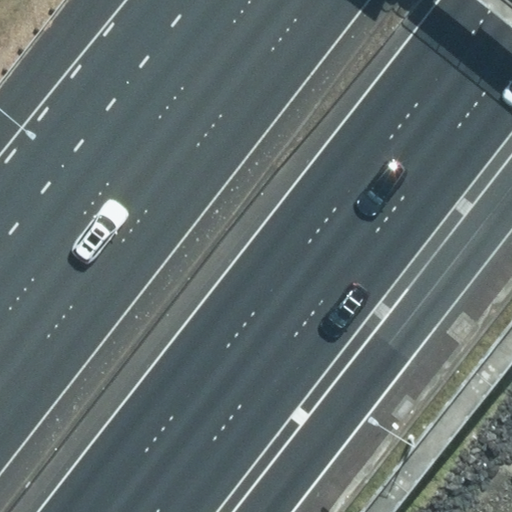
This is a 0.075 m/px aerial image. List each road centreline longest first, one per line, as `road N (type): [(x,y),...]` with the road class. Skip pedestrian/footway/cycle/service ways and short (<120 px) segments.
road 1 (motorway): [(496,0),(96,511)]
road 2 (motorway): [(0,398),(309,0)]
